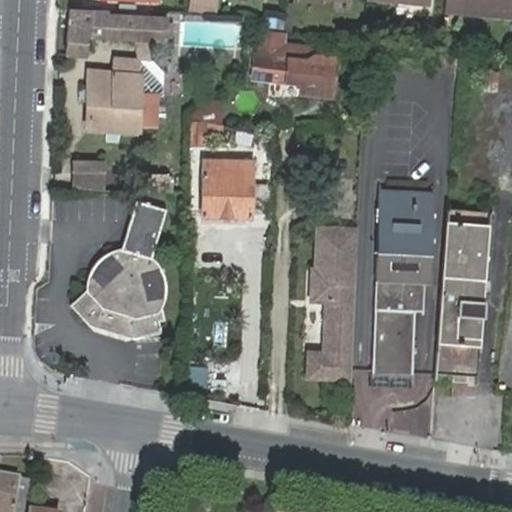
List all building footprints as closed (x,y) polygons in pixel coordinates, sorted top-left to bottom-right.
[(216,0),(187,0),(186,10),(215,14),(216,0)] [(511,0),(469,0),(468,12),(511,15),(511,0)] [(91,11),(68,10),(68,56),(86,56),(87,43),(90,43),(91,12),(91,11)] [(91,12),(90,43),(132,45),(143,45),(164,46),(165,21),(107,19),(108,12),(91,12)] [(256,43),(254,76),(324,80),(325,51),(278,49),(279,44),(256,43)] [(143,45),(132,45),(134,59),(139,59),(139,61),(145,61),(143,45)] [(134,59),(111,59),(111,74),(88,73),(86,132),(136,134),(136,125),(153,125),(154,96),(160,96),(161,74),(148,61),(145,61),(139,61),(139,59),(134,59)] [(186,109),(187,145),(203,145),(203,134),(221,133),(220,109),(186,109)] [(207,164),(204,217),(266,219),(268,189),(253,189),(254,167),(207,164)] [(103,168),(73,167),(73,172),(98,173),(97,188),(102,188),(103,168)] [(98,173),(73,172),(72,186),(97,188),(98,173)] [(179,178),(161,177),(160,192),(178,193),(179,178)] [(405,194),(378,193),(379,183),(375,183),(368,378),(370,378),(371,375),(405,376),(406,380),(408,380),(411,311),(417,310),(418,315),(420,315),(422,271),(426,271),(426,280),(428,280),(434,185),(430,185),(428,200),(404,199),(405,194)] [(168,209),(137,201),(122,249),(116,250),(108,254),(99,260),(93,268),(89,276),(87,284),(86,292),(71,306),(90,327),(99,319),(103,322),(108,325),(117,329),(124,330),(131,330),(133,341),(162,335),(160,322),(164,321),(162,310),(166,300),(167,294),(167,283),(164,274),(159,264),(152,258),(168,209)] [(443,213),(431,382),(434,381),(434,373),(474,376),(480,284),(486,285),(491,215),(443,213)] [(348,384),(355,233),(319,231),(318,273),(314,273),(312,305),(329,306),(327,356),(310,355),(309,383),(348,384)] [(99,319),(90,327),(133,341),(131,330),(124,330),(117,329),(108,325),(103,322),(99,319)] [(27,511),(31,479),(0,473),(0,511),(27,511)]
